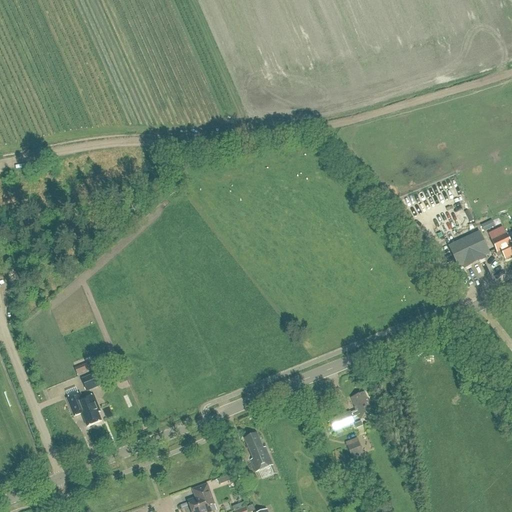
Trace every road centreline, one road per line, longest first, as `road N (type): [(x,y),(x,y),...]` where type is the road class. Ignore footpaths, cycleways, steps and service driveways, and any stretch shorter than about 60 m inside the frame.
road 1 (track): [(511,73),(337,125),(229,142),(112,144),(0,165)]
road 2 (tertiary): [(61,478),(511,290)]
road 3 (track): [(471,309),(322,127)]
road 4 (unclassified): [(61,478),(0,319)]
